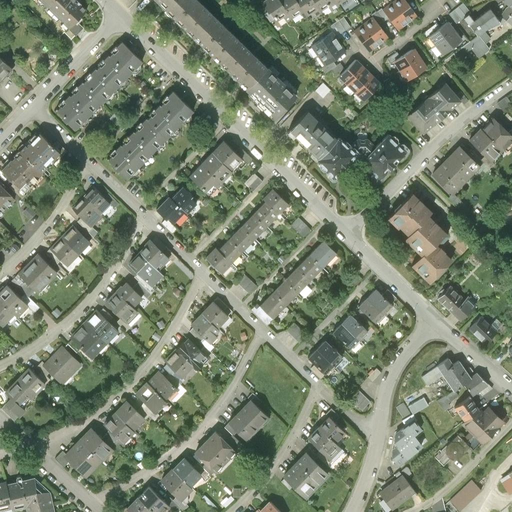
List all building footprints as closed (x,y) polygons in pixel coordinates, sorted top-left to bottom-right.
[(26,0),(23,3),(58,38),(64,33),(71,40),(76,35),(68,27),(51,10),(41,0),(26,0)] [(41,0),(51,10),(60,0),(41,0)] [(86,8),(77,0),(60,0),(51,10),(68,27),(75,20),(86,8)] [(163,7),(190,33),(212,11),(200,0),(169,0),(163,6),(163,7)] [(291,17),(281,0),(260,0),(267,12),(264,14),(271,24),(283,17),(286,22),(292,19),(291,17)] [(308,17),(306,15),(297,0),(281,0),(291,17),(300,12),(304,19),(308,17)] [(323,13),(320,9),(314,0),(297,0),(306,15),(312,11),(317,17),(323,13)] [(338,3),(335,0),(314,0),(320,9),(327,5),(332,11),(339,6),(338,3)] [(408,22),(391,0),(382,7),(389,17),(398,29),(408,22)] [(408,1),(406,0),(391,0),(408,22),(418,14),(408,1)] [(511,9),(511,0),(503,0),(509,4),(506,6),(500,15),(506,19),(511,9)] [(456,22),(464,15),(469,12),(470,11),(463,2),(449,13),(456,22)] [(473,17),(469,12),(464,15),(478,33),(483,29),(490,24),(491,25),(499,21),(501,20),(498,17),(489,6),(473,17)] [(389,17),(382,7),(377,11),(383,19),(384,21),(389,17)] [(379,22),(383,19),(377,11),(376,9),(371,12),(373,14),(379,22)] [(212,11),(190,33),(217,60),(239,37),(212,11)] [(373,14),(363,22),(379,43),(389,36),(379,22),(373,14)] [(506,19),(500,15),(498,17),(501,20),(499,21),(503,26),(507,24),(508,20),(506,19)] [(343,16),(333,23),(340,33),(350,26),(343,16)] [(68,27),(76,35),(83,28),(75,20),(68,27)] [(454,29),(447,21),(436,30),(428,36),(435,45),(454,29)] [(370,51),(379,43),(363,22),(353,30),(370,51)] [(428,36),(436,30),(432,25),(422,33),(426,38),(428,36)] [(454,29),(435,45),(443,54),(462,39),(454,29)] [(491,39),(483,29),(478,33),(485,43),(491,39)] [(339,40),(332,31),(311,45),(318,55),(339,40)] [(485,43),(478,33),(453,53),(458,59),(472,48),(479,57),(489,48),(485,43)] [(269,65),(239,37),(217,60),(245,88),(269,65)] [(299,42),(295,37),(290,41),(295,46),(299,42)] [(339,40),(318,55),(324,65),(333,59),(346,50),(339,40)] [(122,42),(108,56),(128,76),(142,62),(122,42)] [(420,56),(414,46),(400,55),(393,60),(400,69),(420,56)] [(296,93),(291,98),(294,101),(296,104),(309,92),(305,88),(317,76),(288,47),(269,65),(296,93)] [(393,60),(400,55),(397,51),(387,58),(390,62),(393,60)] [(0,54),(0,79),(12,67),(0,54)] [(115,89),(128,76),(108,56),(95,69),(115,89)] [(364,64),(356,56),(338,74),(347,83),(364,64)] [(420,56),(400,69),(406,79),(427,65),(420,56)] [(333,59),(324,65),(321,67),(324,72),(330,68),(336,64),(333,59)] [(336,64),(330,68),(333,73),(343,67),(340,62),(336,64)] [(347,83),(355,90),(372,72),(364,64),(347,83)] [(296,93),(269,65),(245,88),(274,116),(291,98),(296,93)] [(95,69),(82,83),(102,103),(115,89),(95,69)] [(372,72),(355,90),(362,98),(380,80),(372,72)] [(389,77),(384,80),(390,90),(395,87),(389,77)] [(458,95),(444,79),(406,112),(422,131),(461,98),(458,95)] [(330,89),(322,82),(315,90),(322,98),(330,89)] [(82,83),(69,96),(88,116),(102,103),(82,83)] [(462,91),(458,95),(461,98),(464,101),(467,98),(462,91)] [(192,111),(173,92),(160,105),(179,125),(192,111)] [(511,105),(511,102),(507,95),(497,102),(504,112),(511,105)] [(76,129),(88,116),(69,96),(56,110),(76,129)] [(160,105),(146,120),(165,139),(179,125),(160,105)] [(336,137),(307,109),(287,131),(293,137),(295,135),(311,151),(310,153),(315,159),(317,157),(336,137)] [(493,114),(482,125),(504,147),(511,139),(511,131),(509,129),(493,114)] [(165,139),(146,120),(133,132),(152,152),(165,139)] [(482,125),(480,124),(468,137),(486,153),(492,160),(504,147),(482,125)] [(52,144),(37,128),(18,148),(40,170),(59,151),(52,144)] [(406,148),(388,131),(375,144),(371,149),(360,160),(378,177),(406,148)] [(152,152),(133,132),(120,145),(140,165),(152,152)] [(338,134),(336,137),(317,157),(316,159),(332,174),(334,174),(356,151),(354,148),(350,145),(338,134)] [(357,137),(350,145),(354,148),(359,143),(365,143),(371,149),(375,144),(367,137),(357,137)] [(211,149),(230,167),(241,156),(236,150),(223,138),(211,149)] [(56,141),(52,144),(59,151),(63,154),(66,151),(56,141)] [(477,161),(459,143),(446,156),(468,177),(476,168),(480,164),(477,161)] [(140,165),(120,145),(106,160),(126,179),(140,165)] [(236,150),(241,156),(247,162),(251,158),(240,146),(236,150)] [(40,170),(18,148),(0,167),(14,180),(23,189),(40,170)] [(230,167),(211,149),(200,161),(220,181),(232,169),(230,167)] [(492,160),(486,153),(477,161),(480,164),(476,168),(480,172),(482,169),(485,172),(495,162),(492,160)] [(453,192),(468,177),(446,156),(430,172),(452,193),(453,192)] [(221,182),(220,181),(200,161),(188,173),(209,194),(221,182)] [(262,180),(253,172),(244,181),(252,190),(262,180)] [(23,189),(14,180),(9,185),(21,197),(26,192),(23,189)] [(0,209),(13,196),(0,182),(0,209)] [(183,183),(169,197),(183,210),(185,212),(196,201),(190,195),(192,193),(183,183)] [(104,196),(92,185),(82,195),(99,211),(109,201),(104,196)] [(272,185),(262,196),(265,198),(279,212),(289,202),(272,185)] [(399,222),(408,231),(429,211),(432,207),(423,198),(412,188),(387,213),(398,224),(399,222)] [(108,192),(104,196),(109,201),(114,206),(118,202),(108,192)] [(454,193),(450,197),(462,210),(467,206),(454,193)] [(101,214),(99,211),(82,195),(71,206),(81,216),(90,225),(101,214)] [(169,197),(168,195),(155,207),(165,217),(167,215),(172,220),(183,210),(169,197)] [(266,225),(279,212),(265,198),(252,211),(266,225)] [(35,212),(28,205),(22,211),(29,218),(35,212)] [(240,224),(255,237),(266,225),(252,211),(240,224)] [(422,252),(436,239),(438,237),(439,238),(443,238),(449,231),(438,220),(429,211),(408,231),(405,235),(422,252)] [(90,225),(81,216),(77,220),(83,226),(88,231),(92,226),(90,225)] [(311,229),(298,216),(290,224),(303,236),(311,229)] [(176,227),(166,217),(161,222),(172,232),(176,227)] [(79,230),(72,223),(61,235),(78,252),(89,240),(79,230)] [(228,236),(243,250),(255,237),(240,224),(228,236)] [(88,231),(83,226),(79,230),(89,240),(93,236),(92,235),(88,231)] [(92,226),(88,231),(92,235),(97,231),(92,226)] [(208,235),(204,231),(195,240),(199,244),(208,235)] [(67,264),(78,252),(61,235),(49,247),(61,258),(67,264)] [(152,239),(169,256),(173,260),(176,257),(156,236),(152,239)] [(232,261),(243,250),(228,236),(218,247),(232,261)] [(150,237),(138,249),(157,268),(169,256),(152,239),(150,237)] [(337,250),(323,237),(309,252),(322,266),(337,250)] [(443,247),(436,239),(422,252),(412,262),(429,280),(434,276),(437,276),(444,269),(444,266),(453,257),(443,247)] [(232,261),(218,247),(215,244),(205,254),(222,271),(232,261)] [(61,258),(49,247),(45,251),(52,258),(57,263),(61,258)] [(157,268),(138,249),(126,261),(137,271),(151,285),(163,274),(157,268)] [(45,260),(36,250),(26,261),(16,271),(25,279),(35,289),(37,291),(57,271),(48,262),(45,260)] [(297,264),(311,278),(322,266),(309,252),(297,264)] [(57,263),(52,258),(48,262),(57,271),(61,267),(57,263)] [(297,264),(284,277),(298,290),(311,278),(297,264)] [(354,286),(362,278),(353,269),(346,277),(354,286)] [(151,285),(137,271),(133,275),(138,281),(150,292),(154,288),(151,285)] [(256,285),(243,272),(235,279),(248,292),(256,285)] [(272,290),(286,303),(298,290),(284,277),(272,290)] [(124,278),(115,288),(132,305),(142,295),(133,286),(124,278)] [(28,296),(35,289),(25,279),(18,286),(24,292),(28,296)] [(138,281),(133,286),(142,295),(143,294),(146,297),(150,292),(138,281)] [(20,297),(5,282),(0,287),(0,299),(13,312),(16,315),(27,304),(20,297)] [(463,297),(450,285),(437,298),(460,320),(478,302),(468,293),(463,297)] [(383,293),(376,286),(367,295),(384,312),(393,303),(392,302),(383,293)] [(132,305),(115,288),(104,299),(121,316),(127,322),(138,312),(132,305)] [(387,288),(383,293),(392,302),(396,297),(387,288)] [(273,316),(286,303),(272,290),(259,303),(273,316)] [(24,292),(20,297),(27,304),(34,311),(39,307),(28,296),(24,292)] [(375,321),(384,312),(367,295),(357,304),(375,321)] [(217,296),(214,300),(229,315),(232,311),(217,296)] [(13,312),(0,299),(0,322),(1,323),(13,312)] [(212,299),(201,310),(217,326),(229,315),(214,300),(212,299)] [(266,323),(273,316),(259,303),(257,301),(250,308),(266,323)] [(61,312),(56,307),(51,311),(56,317),(61,312)] [(99,311),(96,307),(84,319),(107,342),(119,330),(109,320),(99,311)] [(103,308),(99,311),(109,320),(112,317),(103,308)] [(217,326),(201,310),(189,321),(193,326),(204,336),(210,342),(217,335),(215,333),(219,329),(217,326)] [(368,329),(349,312),(341,320),(359,338),(368,329)] [(497,329),(481,314),(468,327),(484,342),(497,329)] [(127,322),(121,316),(116,321),(126,330),(130,326),(127,322)] [(502,322),(497,317),(492,321),(498,327),(502,322)] [(92,357),(107,342),(84,319),(69,335),(71,337),(81,347),(92,357)] [(350,347),(359,338),(341,320),(332,330),(350,347)] [(294,322),(286,329),(299,343),(307,335),(294,322)] [(204,336),(193,326),(189,330),(200,341),(204,336)] [(187,335),(174,348),(192,365),(196,369),(209,356),(203,350),(187,335)] [(76,351),(81,347),(71,337),(67,342),(76,351)] [(342,355),(324,338),(316,346),(333,364),(342,355)] [(81,364),(61,343),(42,362),(50,371),(62,383),(81,364)] [(325,373),(333,364),(316,346),(307,356),(315,363),(325,373)] [(206,347),(203,350),(209,356),(212,359),(216,356),(206,347)] [(192,365),(174,348),(163,360),(166,362),(176,371),(181,376),(192,365)] [(453,362),(449,357),(438,364),(444,373),(454,388),(464,381),(472,376),(471,375),(459,358),(453,362)] [(50,371),(42,362),(40,361),(36,365),(41,370),(46,375),(50,371)] [(172,376),(176,371),(166,362),(162,366),(168,372),(172,376)] [(325,373),(315,363),(311,368),(321,377),(325,373)] [(427,384),(444,373),(438,364),(420,375),(427,384)] [(16,376),(33,395),(45,383),(36,374),(27,365),(16,376)] [(157,367),(146,379),(167,400),(178,388),(177,386),(166,375),(157,367)] [(380,371),(376,367),(368,376),(372,380),(380,371)] [(46,375),(41,370),(36,374),(45,383),(49,379),(46,375)] [(472,376),(464,381),(472,394),(479,389),(488,383),(476,371),(471,375),(472,376)] [(168,372),(166,375),(177,386),(180,383),(172,376),(168,372)] [(33,395),(16,376),(3,389),(9,395),(3,401),(18,416),(25,409),(20,404),(28,396),(30,398),(33,395)] [(167,400),(146,379),(134,391),(143,401),(156,413),(161,408),(165,412),(172,406),(167,400)] [(488,383),(479,389),(482,395),(493,387),(488,383)] [(429,387),(417,393),(421,400),(433,394),(429,387)] [(370,400),(357,388),(349,397),(361,409),(370,400)] [(458,394),(454,388),(436,400),(443,410),(450,405),(448,402),(458,394)] [(250,397),(257,404),(261,401),(252,392),(248,396),(250,397)] [(470,395),(454,406),(464,419),(480,408),(470,395)] [(257,404),(250,397),(226,420),(228,422),(237,431),(245,439),(268,416),(257,404)] [(144,417),(125,398),(113,410),(133,429),(144,417)] [(156,413),(143,401),(139,405),(154,420),(158,415),(156,413)] [(488,404),(482,411),(480,408),(464,419),(460,422),(469,431),(462,438),(470,446),(473,449),(481,441),(482,442),(505,420),(488,404)] [(328,414),(334,420),(339,416),(330,407),(326,412),(328,414)] [(133,429),(113,410),(102,421),(110,429),(123,442),(134,430),(133,429)] [(328,414),(318,425),(334,441),(345,431),(334,420),(328,414)] [(402,425),(398,428),(401,433),(390,440),(398,452),(388,458),(393,466),(399,462),(421,448),(412,434),(419,429),(412,418),(402,425)] [(233,435),(237,431),(228,422),(224,426),(233,435)] [(334,441),(318,425),(307,436),(330,458),(341,447),(334,441)] [(89,426),(75,440),(99,463),(112,449),(102,438),(89,426)] [(222,437),(214,428),(203,439),(193,450),(205,462),(214,471),(215,472),(236,451),(224,438),(222,437)] [(127,445),(123,442),(110,429),(106,434),(120,448),(122,450),(127,445)] [(106,434),(102,438),(112,449),(115,452),(120,448),(106,434)] [(462,438),(458,434),(445,445),(446,452),(451,457),(458,457),(470,446),(462,438)] [(233,435),(224,438),(236,451),(238,452),(244,445),(233,435)] [(85,476),(99,463),(75,440),(62,453),(69,460),(85,476)] [(437,452),(432,445),(428,448),(432,455),(437,452)] [(443,464),(451,457),(446,452),(445,445),(435,456),(443,464)] [(305,449),(314,458),(317,455),(308,446),(305,449)] [(314,458),(305,449),(282,474),(284,476),(293,485),(305,496),(329,471),(314,458)] [(69,460),(62,453),(60,452),(55,458),(63,466),(69,460)] [(172,467),(191,485),(201,474),(193,466),(183,456),(172,467)] [(197,462),(193,466),(201,474),(204,477),(209,472),(202,466),(197,462)] [(214,471),(205,462),(202,466),(209,472),(210,474),(214,471)] [(172,467),(171,466),(159,478),(176,495),(181,500),(193,487),(191,485),(172,467)] [(511,469),(508,472),(509,473),(500,478),(509,494),(511,491),(511,469)] [(416,490),(403,472),(379,490),(384,498),(379,502),(386,511),(391,507),(392,508),(416,490)] [(12,510),(25,507),(31,493),(50,491),(34,476),(20,480),(21,477),(19,476),(16,476),(15,479),(16,481),(6,483),(12,508),(12,510)] [(289,489),(293,485),(284,476),(280,480),(289,489)] [(481,489),(472,479),(449,499),(459,510),(481,489)] [(6,481),(0,481),(0,510),(12,508),(6,483),(6,481)] [(148,483),(136,495),(152,510),(154,511),(163,511),(170,505),(165,501),(148,483)] [(54,511),(50,491),(31,493),(25,507),(25,511),(54,511)] [(150,511),(152,510),(136,495),(124,507),(129,511),(150,511)] [(181,500),(176,495),(172,499),(180,506),(185,510),(188,506),(181,500)] [(165,501),(170,505),(174,509),(177,509),(180,506),(172,499),(170,496),(165,501)] [(281,511),(268,499),(258,510),(256,511),(281,511)]
